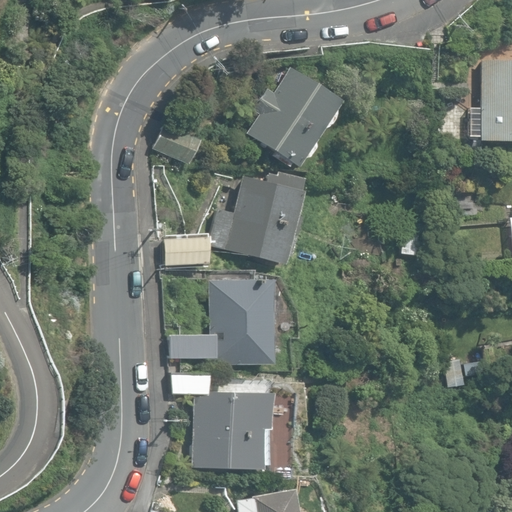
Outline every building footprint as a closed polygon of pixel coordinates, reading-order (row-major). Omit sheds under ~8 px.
[(476,140),(511,140),(511,60),(478,60),(477,108),(467,108),(466,135),(476,136),(476,140)] [(241,134),(291,167),(297,157),(303,157),(310,146),(308,140),(317,128),(318,128),(319,127),(320,127),(321,127),(321,126),(322,126),(323,126),(323,125),(324,125),(325,124),(326,123),(327,122),(328,121),(328,120),(329,119),(329,118),(330,117),(330,116),(330,115),(331,114),(330,113),(331,113),(331,112),(331,111),(331,110),(331,109),(330,108),(337,99),(287,66),(270,92),(262,87),(248,109),(255,114),(241,134)] [(148,147),(183,164),(195,139),(194,139),(160,123),(148,147)] [(205,245),(278,264),(281,255),(284,256),(290,235),(285,233),(297,189),(295,189),(296,186),(298,178),(272,171),(271,174),(263,172),(261,181),(238,175),(229,211),(213,207),(203,244),(205,245)] [(397,253),(411,255),(414,234),(399,233),(397,253)] [(159,238),(161,265),(198,263),(196,235),(159,238)] [(205,280),(207,365),(268,363),(266,278),(205,280)] [(165,334),(165,358),(206,357),(206,333),(165,334)] [(265,428),(265,391),(202,390),(203,373),(167,373),(167,394),(189,394),(188,467),(255,468),(256,427),(265,428)] [(292,511),(288,487),(246,494),(247,497),(231,499),(233,511),(296,511),(292,511)]
